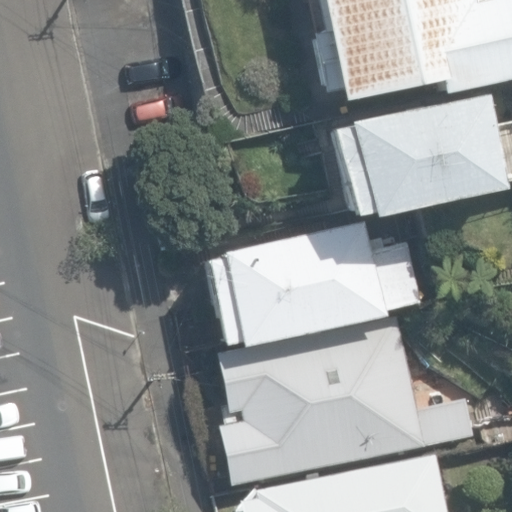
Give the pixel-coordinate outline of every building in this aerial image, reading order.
[(332,86),(335,97),(432,77),(435,90),(511,73),(511,0),(313,0),(320,28),(308,30),(320,88),(332,86)] [(361,208),(362,213),(499,186),(498,179),(511,176),(511,119),(487,124),(480,91),(342,118),(343,121),(326,125),(343,211),(361,208)] [(231,336),(232,341),(377,310),(375,303),(413,295),(401,240),(378,245),(374,227),(361,230),(360,227),(357,227),(355,217),(212,248),(213,252),(198,255),(216,339),(231,336)] [(213,422),(226,482),(467,431),(459,396),(412,406),(392,310),(211,348),(224,408),(218,410),(220,421),(213,422)] [(437,511),(425,450),(246,486),(229,509),(229,511),(437,511)]
